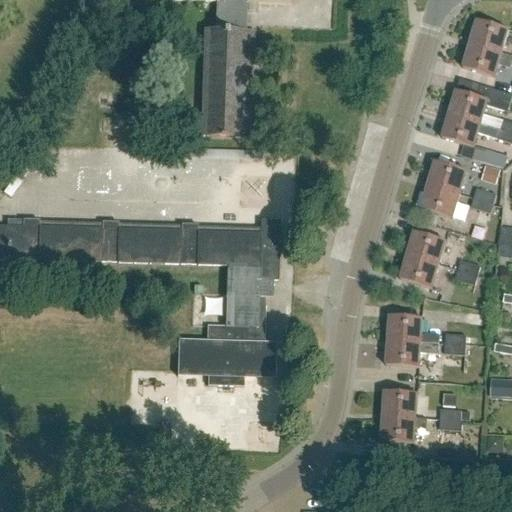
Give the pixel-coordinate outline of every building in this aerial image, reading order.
[(149,0),(149,2),(215,4),(215,5),(218,5),(220,5),(219,32),(205,32),(202,117),(195,116),(194,139),(247,141),(248,118),(241,118),(243,68),(252,68),(253,33),(245,33),(246,6),(290,8),(289,0),(291,0),(294,0),(149,0)] [(470,46),(502,56),(509,32),(477,22),(470,46)] [(511,58),(502,56),(470,46),(463,70),(495,80),(500,65),(508,67),(511,58)] [(449,117),(500,132),(511,135),(511,124),(484,117),(487,108),(509,114),(511,103),(511,97),(479,87),(476,99),(456,93),(449,117)] [(449,117),(442,140),(474,150),(479,136),(497,141),(500,132),(449,117)] [(511,145),(511,135),(500,132),(497,141),(511,145)] [(486,166),(498,169),(502,157),(490,154),(486,166)] [(436,164),(429,188),(460,197),(468,173),(436,164)] [(500,173),(489,170),(485,183),(496,186),(500,173)] [(453,221),(460,197),(429,188),(421,211),(453,221)] [(496,197),(477,191),(474,201),(493,207),(496,197)] [(490,216),(493,207),(474,201),(471,210),(490,216)] [(0,262),(226,269),(226,297),(266,298),(266,282),(278,282),(280,223),(260,223),(260,230),(196,229),(196,227),(180,227),(180,228),(117,226),(117,225),(100,224),(100,226),(37,224),(37,223),(6,222),(5,229),(0,229),(0,262)] [(408,258),(440,268),(447,244),(415,234),(408,258)] [(511,261),(511,260),(511,248),(500,246),(498,258),(511,261)] [(433,291),(440,268),(408,258),(401,282),(433,291)] [(458,273),(477,279),(480,269),(461,263),(458,273)] [(474,288),(477,279),(458,273),(455,283),(474,288)] [(264,345),(266,298),(226,297),(225,329),(207,329),(207,344),(178,343),(177,379),(207,380),(207,388),(244,389),(244,381),(275,382),(276,346),(264,345)] [(511,306),(511,298),(504,297),(503,305),(511,306)] [(488,318),(467,316),(466,325),(487,328),(488,318)] [(422,346),(438,346),(439,337),(422,336),(423,321),(390,318),(388,343),(422,346)] [(445,347),(465,348),(466,338),(446,337),(445,347)] [(438,346),(422,346),(388,343),(386,368),(420,370),(421,356),(437,356),(438,346)] [(509,348),(495,346),(494,355),(507,357),(509,348)] [(464,358),(465,348),(445,347),(444,357),(464,358)] [(511,400),(511,382),(491,382),(490,399),(511,400)] [(385,394),(383,419),(416,421),(418,396),(385,394)] [(454,409),(455,397),(443,396),(442,408),(454,409)] [(440,422),(460,424),(461,414),(441,412),(440,422)] [(427,422),(416,421),(383,419),(381,444),(414,446),(415,431),(426,431),(427,422)] [(160,422),(159,452),(170,453),(171,422),(160,422)] [(459,434),(460,424),(440,422),(439,433),(459,434)] [(503,441),(490,441),(490,453),(503,453),(503,441)]
